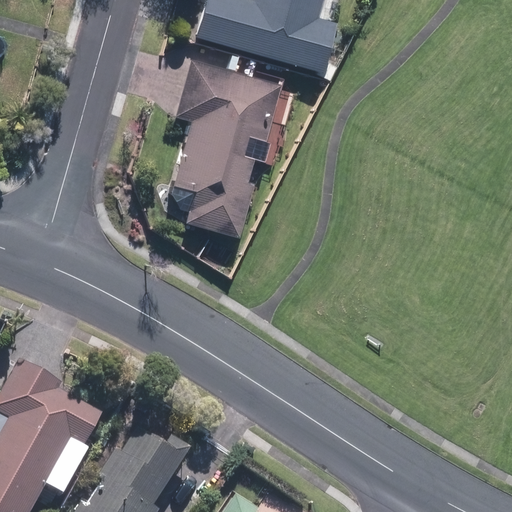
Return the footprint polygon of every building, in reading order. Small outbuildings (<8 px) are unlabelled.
[(206,0),(197,35),(321,69),(334,19),(316,14),(319,0),(206,0)] [(278,82),(190,58),(175,114),(192,119),(174,184),(196,190),(188,220),(236,233),(251,180),(248,180),(260,137),(263,137),(278,82)] [(0,411),(10,417),(0,433),(0,511),(30,511),(71,441),(83,447),(102,413),(60,389),(65,380),(19,354),(0,387),(0,411)] [(114,449),(73,511),(156,511),(157,511),(152,508),(191,447),(170,434),(164,443),(139,427),(121,454),(114,449)] [(265,511),(234,492),(220,511),(265,511)]
